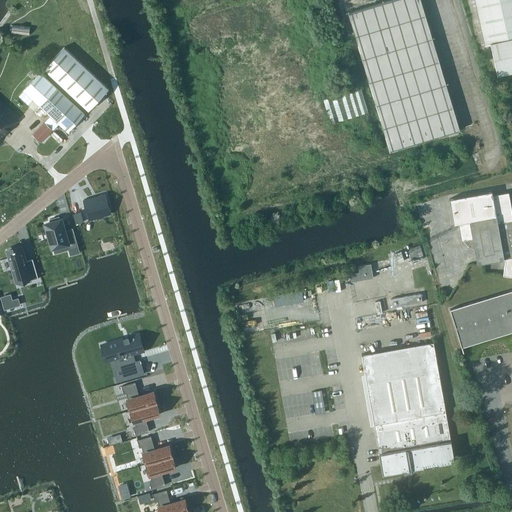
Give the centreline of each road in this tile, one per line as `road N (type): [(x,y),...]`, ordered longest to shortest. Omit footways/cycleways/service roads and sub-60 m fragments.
road 1 (residential): [(221,511),(113,142),(0,235)]
road 2 (unknown): [(45,198),(100,373)]
